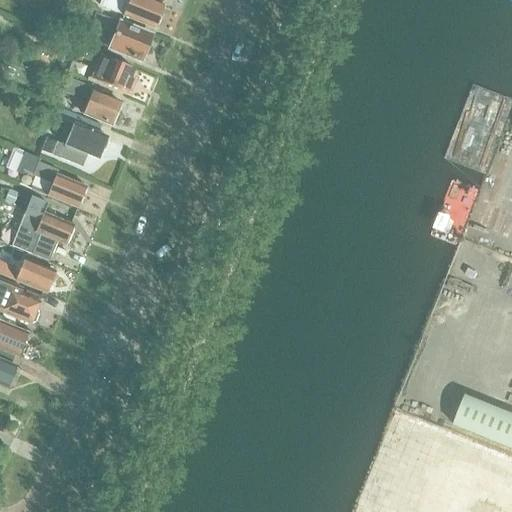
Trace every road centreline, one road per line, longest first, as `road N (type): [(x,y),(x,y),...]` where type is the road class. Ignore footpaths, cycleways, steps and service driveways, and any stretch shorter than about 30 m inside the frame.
road 1 (residential): [(148,386),(300,0)]
road 2 (residential): [(134,259),(240,0)]
road 3 (residential): [(49,468),(134,259)]
road 4 (residential): [(95,511),(148,386)]
road 5 (residential): [(148,386),(134,259)]
